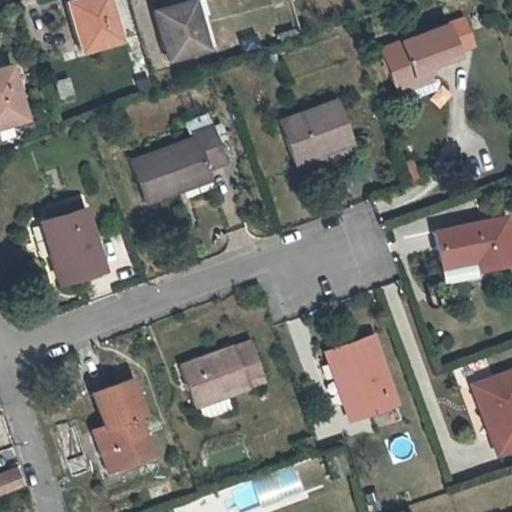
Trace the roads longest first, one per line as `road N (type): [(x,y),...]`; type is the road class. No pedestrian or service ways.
road 1 (residential): [(0,357),(331,240)]
road 2 (residential): [(48,511),(0,362)]
